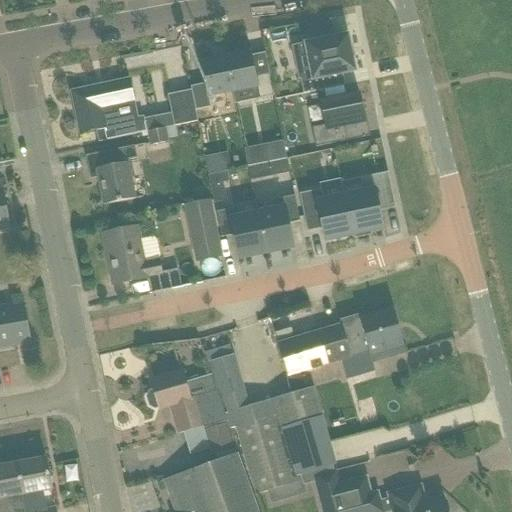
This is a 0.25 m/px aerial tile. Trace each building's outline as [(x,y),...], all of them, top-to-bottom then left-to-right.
[(313,80),(301,83),(303,94),(330,89),(344,86),(342,74),(355,72),(347,34),(305,43),(313,80)] [(250,54),(226,59),(226,61),(232,92),(256,87),(259,100),(274,97),(269,75),(255,78),(250,54)] [(204,84),(191,87),(192,91),(195,110),(211,107),(209,97),(232,92),(226,61),(226,59),(200,65),(204,84)] [(129,81),(72,93),(81,133),(89,131),(96,130),(99,143),(147,132),(144,116),(137,117),(119,121),(116,108),(134,104),(133,101),(129,81)] [(192,91),(167,96),(171,114),(174,127),(198,122),(195,110),(192,91)] [(324,126),(312,129),(316,147),(347,141),(344,127),(361,123),(360,115),(364,114),(364,113),(360,95),(320,103),(324,126)] [(148,132),(147,132),(150,147),(169,143),(168,139),(166,128),(148,132)] [(283,141),(267,144),(271,163),(287,159),(283,141)] [(104,152),(86,156),(91,180),(98,178),(104,206),(124,202),(136,199),(128,163),(125,148),(122,149),(104,152)] [(211,204),(230,202),(223,152),(204,154),(211,204)] [(271,163),(269,163),(272,177),(290,173),(287,159),(271,163)] [(388,173),(361,178),(364,192),(344,196),(352,236),(356,235),(356,237),(370,234),(369,232),(383,229),(380,211),(395,208),(388,173)] [(0,228),(9,227),(1,182),(0,182),(0,228)] [(299,194),(307,232),(322,229),(325,241),(352,236),(344,196),(323,201),(321,190),(299,194)] [(293,248),(288,224),(300,221),(295,196),(275,200),(277,209),(257,213),(266,253),(293,248)] [(185,206),(196,262),(221,257),(209,201),(185,206)] [(266,253),(257,213),(238,217),(236,208),(216,212),(222,238),(233,235),(238,259),(266,253)] [(138,227),(102,235),(113,285),(163,275),(160,260),(161,257),(158,241),(154,238),(141,241),(138,227)] [(0,347),(30,342),(22,297),(12,299),(13,307),(0,309),(0,347)] [(277,344),(287,377),(369,353),(370,355),(403,345),(393,309),(361,319),(360,315),(339,321),(341,326),(277,344)] [(231,345),(205,354),(208,363),(211,362),(222,396),(228,415),(226,415),(231,430),(235,429),(255,496),(276,490),(293,485),(304,481),(302,473),(275,482),(261,436),(281,430),(272,399),(249,406),(244,389),(231,345)] [(173,405),(181,430),(202,424),(203,429),(227,422),(218,390),(189,398),(182,373),(151,382),(154,391),(150,392),(147,397),(150,405),(155,408),(159,407),(159,409),(173,405)] [(261,436),(275,482),(302,473),(336,463),(312,387),(272,399),(281,430),(261,436)] [(203,431),(211,456),(234,449),(227,424),(203,431)] [(256,511),(236,455),(165,481),(176,511),(256,511)] [(46,459),(17,465),(26,511),(56,511),(56,509),(46,511),(42,491),(52,489),(46,459)] [(26,511),(17,465),(0,467),(0,511),(26,511)] [(336,472),(313,478),(322,511),(384,511),(379,490),(372,492),(367,476),(339,483),(336,472)] [(293,485),(276,490),(279,500),(296,494),(293,485)] [(136,486),(128,489),(131,497),(139,494),(136,486)] [(446,511),(443,498),(425,503),(421,487),(390,495),(394,511),(446,511)]
